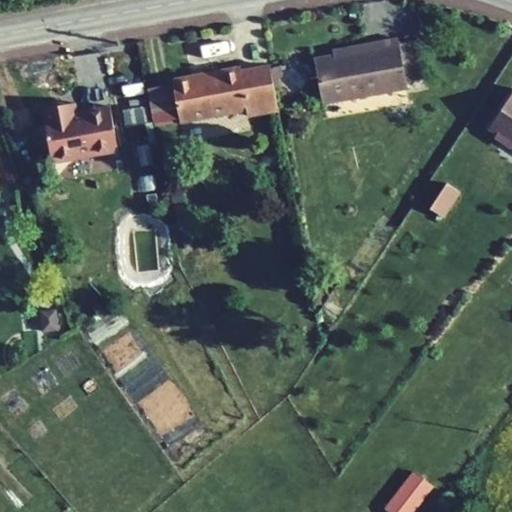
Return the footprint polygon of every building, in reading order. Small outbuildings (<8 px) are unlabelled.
[(318,60),(329,106),(411,90),(403,40),(374,44),(375,50),(318,60)] [(182,83),(190,127),(258,113),(259,120),(283,114),(274,70),(254,73),(252,67),(229,72),(230,78),(205,84),(204,79),(182,83)] [(511,91),(488,127),(497,133),(498,138),(508,145),(511,144),(511,91)] [(82,101),(61,106),(71,157),(93,153),(93,156),(138,147),(129,103),(95,109),(95,107),(83,109),(82,101)] [(445,183),(429,208),(443,217),(459,192),(445,183)]
